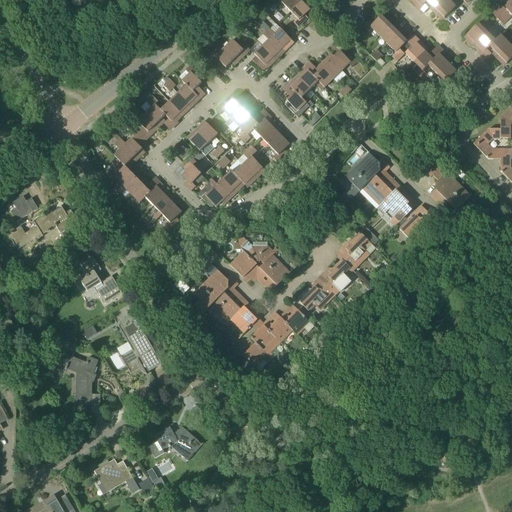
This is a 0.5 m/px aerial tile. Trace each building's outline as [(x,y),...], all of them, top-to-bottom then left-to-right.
[(283,5),(290,12),(301,2),(299,0),(279,0),(275,4),(279,9),(283,5)] [(427,0),(427,1),(430,4),(427,6),(432,12),(444,0),(427,0)] [(455,7),(454,7),(447,0),(444,0),(432,12),(438,18),(441,15),(444,18),(455,7)] [(511,16),(511,0),(509,0),(506,4),(509,7),(502,13),(508,19),(511,16)] [(309,10),(301,2),(290,12),(297,19),(293,23),(297,28),(307,18),(304,15),(309,10)] [(502,13),(499,16),(505,22),(508,19),(502,13)] [(499,16),(496,19),(502,25),(505,22),(499,16)] [(370,29),(378,37),(389,26),(380,17),(375,22),(372,19),(363,28),(368,32),(370,29)] [(264,23),(260,27),(265,32),(268,29),(269,28),(264,23)] [(466,41),(472,46),(486,33),(477,24),(466,35),(469,38),(466,41)] [(378,37),(387,45),(400,31),(395,25),(392,28),(389,26),(378,37)] [(274,35),(268,29),(265,32),(284,52),(293,43),(280,29),(274,35)] [(406,37),(400,31),(387,45),(395,53),(399,50),(399,51),(407,43),(403,39),(406,37)] [(263,46),(276,60),(284,52),(265,32),(262,35),(268,41),(263,46)] [(484,52),(489,47),(494,42),(494,41),(486,33),(472,46),(478,52),(480,49),(484,52)] [(489,52),(495,58),(508,44),(500,36),(494,41),(494,42),(489,47),(492,49),(489,52)] [(223,49),(234,60),(237,63),(243,57),(240,54),(243,51),(246,54),(249,51),(243,43),(239,47),(232,40),(223,49)] [(411,48),(407,43),(399,51),(403,55),(404,54),(412,62),(426,48),(421,44),(418,46),(415,43),(411,48)] [(511,47),(508,44),(495,58),(500,63),(503,61),(506,64),(511,57),(511,47)] [(276,60),(263,46),(252,56),(254,58),(252,60),(256,65),(259,63),(263,67),(267,63),(270,65),(276,60)] [(412,74),(415,77),(421,71),(427,66),(432,60),(430,58),(432,55),(426,48),(412,62),(418,68),(412,74)] [(223,49),(219,53),(216,49),(209,57),(212,60),(218,66),(221,63),(225,68),(234,60),(223,49)] [(378,53),(375,50),(370,56),(373,59),(378,53)] [(403,55),(399,51),(399,50),(395,53),(391,57),(396,62),(400,58),(403,55)] [(352,68),(356,63),(347,54),(344,57),(339,52),(331,60),(341,71),(348,64),(352,68)] [(373,59),(376,62),(379,58),(381,56),(378,53),(373,59)] [(438,55),(432,60),(427,66),(435,74),(449,60),(444,55),(441,58),(438,55)] [(325,60),(319,66),(332,79),(341,71),(331,60),(327,63),(325,60)] [(455,66),(449,60),(435,74),(444,83),(453,74),(457,77),(462,73),(458,69),(455,72),(452,69),(455,66)] [(185,71),(189,75),(182,82),(186,86),(187,86),(193,92),(201,84),(196,79),(199,76),(190,66),(185,71)] [(313,77),(324,88),(332,79),(319,66),(313,71),(316,74),(313,77)] [(310,90),(315,85),(321,91),(324,88),(313,77),(308,71),(305,74),(302,71),(296,77),(310,90)] [(424,75),(421,71),(415,77),(419,80),(424,75)] [(167,77),(164,80),(172,89),(176,86),(167,77)] [(294,92),(305,103),(307,105),(310,102),(304,95),(310,90),(296,77),(291,82),(293,85),(290,88),(294,92)] [(172,89),(164,80),(162,78),(159,81),(169,92),(172,89)] [(178,94),(188,105),(191,102),(194,105),(200,99),(193,92),(187,86),(186,86),(178,94)] [(346,86),(343,90),(347,95),(351,91),(346,86)] [(347,95),(343,90),(339,93),(344,98),(347,95)] [(288,109),(297,118),(302,113),(309,107),(307,105),(305,103),(294,92),(286,101),(291,106),(288,109)] [(188,105),(178,94),(169,102),(182,116),(188,111),(185,108),(188,105)] [(153,95),(149,99),(155,105),(158,102),(153,95)] [(165,116),(160,111),(155,105),(149,99),(145,102),(151,109),(146,114),(159,127),(165,122),(162,119),(165,116)] [(220,115),(223,112),(230,118),(241,108),(232,99),(228,104),(225,101),(215,111),(220,115)] [(182,116),(169,102),(160,111),(165,116),(171,122),(174,119),(176,122),(182,116)] [(511,124),(511,105),(500,117),(500,129),(500,139),(509,139),(509,124),(511,124)] [(230,118),(230,119),(225,124),(228,127),(233,122),(238,127),(252,114),(247,108),(244,111),(241,108),(230,118)] [(131,118),(127,113),(123,117),(127,121),(131,118)] [(159,127),(146,114),(137,122),(148,133),(151,130),(154,133),(159,127)] [(238,127),(244,133),(238,139),(241,141),(247,135),(253,130),(258,125),(255,122),(258,119),(252,114),(238,127)] [(258,125),(253,130),(261,139),(275,125),(269,120),(266,122),(263,119),(258,125)] [(201,130),(198,133),(209,144),(218,135),(204,121),(198,127),(201,130)] [(280,131),(275,125),(261,139),(269,148),(281,137),(277,134),(280,131)] [(500,159),(509,150),(494,151),(491,151),(485,145),(491,139),(500,139),(500,129),(488,129),(473,144),(488,159),(500,159)] [(186,138),(200,152),(200,153),(209,144),(198,133),(195,136),(192,133),(186,138)] [(247,135),(241,141),(244,145),(251,138),(247,135)] [(276,155),(273,158),(277,163),(287,153),(284,150),(289,145),(281,137),(269,148),(276,155)] [(117,142),(133,159),(136,156),(139,159),(145,153),(131,139),(126,145),(120,139),(117,142)] [(130,161),(133,159),(117,142),(114,145),(119,151),(114,156),(124,167),(127,170),(133,164),(130,161)] [(247,153),(253,147),(251,145),(242,154),(248,160),(242,165),(256,179),(261,174),(258,171),(262,168),(255,161),(247,153)] [(220,147),(216,151),(220,156),(224,152),(220,147)] [(261,156),(253,147),(247,153),(255,161),(261,156)] [(511,171),(508,168),(508,160),(511,159),(511,154),(511,148),(509,150),(500,159),(500,172),(511,183),(511,171)] [(220,156),(216,151),(212,154),(217,159),(220,156)] [(375,176),(379,172),(379,164),(368,153),(344,177),(355,188),(349,194),(353,198),(363,188),(375,176)] [(225,157),(221,161),(226,166),(230,162),(225,157)] [(187,188),(190,192),(195,187),(192,183),(201,175),(194,168),(198,164),(193,159),(184,168),(186,171),(181,176),(190,185),(187,188)] [(226,166),(221,161),(218,165),(223,170),(226,166)] [(242,182),(244,185),(247,182),(250,185),(256,179),(242,165),(234,174),(242,182)] [(133,176),(127,170),(124,167),(119,172),(116,169),(107,178),(112,182),(115,179),(122,187),(133,176)] [(432,176),(438,181),(436,183),(436,191),(461,217),(465,213),(459,207),(471,196),(447,172),(445,174),(439,169),(432,176)] [(239,185),(242,182),(234,174),(231,171),(222,179),(236,193),(242,188),(239,185)] [(125,190),(130,195),(144,181),(139,176),(136,179),(133,176),(122,187),(121,187),(116,192),(119,195),(125,190)] [(363,188),(380,206),(383,203),(392,193),(375,176),(363,188)] [(230,199),(236,193),(222,179),(217,184),(211,178),(208,182),(214,188),(224,199),(227,196),(230,199)] [(144,198),(145,198),(150,193),(147,190),(150,187),(144,181),(130,195),(136,201),(130,206),(133,209),(139,203),(144,198)] [(214,188),(209,183),(198,195),(202,199),(208,205),(210,207),(213,207),(214,206),(215,207),(221,202),(224,199),(214,188)] [(155,187),(150,193),(145,198),(153,206),(167,193),(161,187),(158,190),(155,187)] [(161,215),(172,204),(169,201),(172,199),(167,193),(153,206),(158,212),(153,218),(156,221),(161,215)] [(393,218),(398,224),(404,218),(411,211),(407,206),(408,204),(398,193),(392,193),(383,203),(380,206),(377,209),(389,222),(393,218)] [(16,208),(11,211),(17,222),(39,209),(32,198),(27,201),(23,196),(13,203),(16,208)] [(142,206),(139,203),(133,209),(136,212),(142,206)] [(181,213),(172,204),(161,215),(168,222),(165,226),(169,230),(179,221),(176,218),(181,213)] [(17,251),(56,227),(60,234),(78,223),(73,214),(68,217),(60,206),(61,208),(51,214),(48,210),(49,210),(48,209),(43,214),(44,216),(34,222),(33,221),(36,227),(25,234),(20,226),(7,235),(17,251)] [(408,221),(404,218),(398,224),(396,226),(408,239),(415,233),(420,238),(436,222),(424,209),(413,219),(410,219),(408,221)] [(342,261),(353,272),(376,249),(369,242),(360,233),(349,244),(349,247),(346,250),(348,252),(348,255),(342,261)] [(366,239),(371,243),(375,239),(371,234),(366,239)] [(261,262),(263,264),(271,257),(273,255),(277,250),(275,248),(271,253),(266,248),(254,248),(247,240),(246,241),(241,236),(237,239),(239,243),(242,250),(243,251),(245,254),(253,262),(261,262)] [(257,265),(253,262),(245,254),(243,251),(229,265),(243,279),(257,265)] [(393,255),(389,259),(394,263),(398,259),(393,255)] [(80,265),(85,274),(78,278),(87,292),(95,288),(105,304),(113,299),(108,290),(116,284),(111,277),(101,283),(95,274),(101,270),(92,257),(80,265)] [(288,274),(280,265),(271,257),(263,264),(259,268),(277,286),(288,274)] [(295,268),(299,263),(293,257),(288,261),(295,268)] [(337,290),(339,292),(341,293),(351,283),(347,278),(353,272),(342,261),(342,260),(331,271),(331,274),(328,277),(330,280),(330,283),(326,287),(334,294),(337,290)] [(201,315),(211,305),(223,293),(228,289),(228,281),(209,262),(209,263),(210,264),(204,270),(205,270),(211,276),(193,294),(200,301),(194,307),(193,305),(193,306),(201,315)] [(176,285),(175,286),(180,291),(184,294),(189,289),(185,286),(180,281),(179,281),(176,285)] [(335,296),(334,294),(326,287),(321,281),(320,282),(324,286),(320,290),(317,290),(315,287),(312,290),(309,290),(304,295),(302,295),(299,298),(299,300),(298,301),(307,311),(313,304),(320,311),(335,296)] [(228,322),(231,319),(241,310),(240,310),(223,293),(211,305),(228,322)] [(389,330),(398,319),(384,308),(375,319),(389,330)] [(241,310),(231,319),(238,326),(236,327),(243,334),(257,321),(246,310),(240,310),(241,310)] [(310,323),(298,311),(296,312),(296,314),(294,314),(285,323),(293,331),(297,336),(310,323)] [(7,316),(0,321),(0,324),(6,332),(14,326),(7,316)] [(118,326),(128,343),(117,349),(121,356),(120,356),(129,372),(130,372),(130,374),(139,369),(142,372),(146,375),(142,367),(145,365),(149,371),(161,365),(152,350),(150,351),(132,319),(134,318),(133,317),(121,324),(122,325),(119,327),(118,326)] [(285,323),(280,318),(279,320),(279,321),(277,321),(268,331),(274,337),(280,343),(293,331),(285,323)] [(450,337),(464,341),(470,322),(456,318),(450,337)] [(262,329),(260,329),(250,339),(255,343),(262,350),(267,355),(272,360),(274,357),(270,353),(280,343),(274,337),(268,331),(263,326),(262,327),(262,329)] [(58,346),(74,353),(77,346),(61,339),(58,346)] [(243,356),(245,358),(247,360),(241,366),(248,373),(254,367),(267,355),(262,350),(255,343),(246,352),(246,354),(244,354),(243,356)] [(91,406),(91,396),(87,396),(88,378),(91,378),(97,361),(89,357),(86,364),(61,354),(56,366),(55,369),(63,372),(64,369),(66,370),(67,369),(77,373),(77,406),(91,406)] [(238,357),(234,362),(238,366),(243,361),(240,359),(238,357)] [(201,445),(182,428),(177,431),(178,434),(174,436),(169,428),(153,437),(157,443),(148,448),(155,459),(164,454),(162,451),(176,443),(192,456),(202,444),(201,445)] [(132,478),(128,471),(123,462),(117,465),(114,460),(109,463),(107,461),(98,466),(99,469),(94,472),(99,480),(107,493),(132,478)] [(152,469),(146,472),(152,484),(153,483),(153,482),(158,480),(152,469)] [(134,478),(127,481),(132,493),(139,490),(134,478)] [(158,480),(153,482),(153,483),(160,496),(168,491),(161,478),(158,480)] [(148,479),(138,485),(144,495),(154,489),(148,479)] [(63,511),(56,500),(54,495),(43,502),(44,503),(28,511),(75,511),(71,506),(63,511)]
